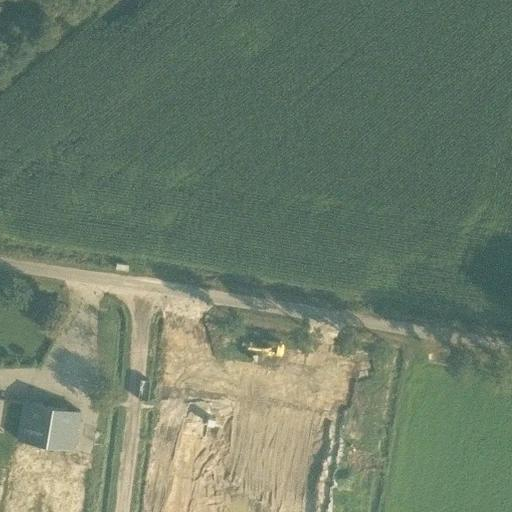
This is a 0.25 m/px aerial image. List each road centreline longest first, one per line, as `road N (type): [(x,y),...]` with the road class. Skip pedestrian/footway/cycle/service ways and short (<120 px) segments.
road 1 (unclassified): [(511,349),(0,265)]
road 2 (track): [(139,288),(117,511)]
